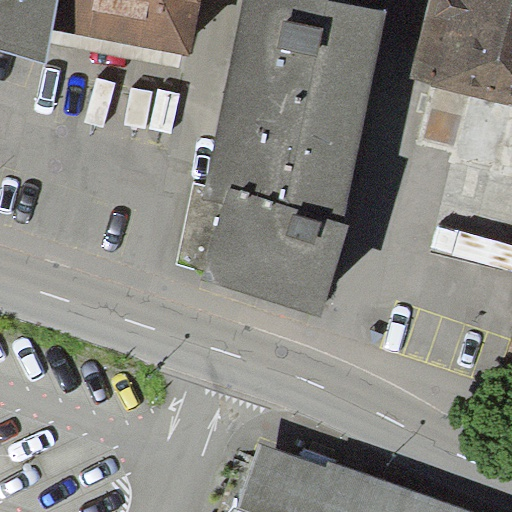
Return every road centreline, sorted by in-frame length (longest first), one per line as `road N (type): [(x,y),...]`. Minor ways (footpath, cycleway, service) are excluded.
road 1 (primary): [(0,277),(308,380),(511,475)]
road 2 (unknown): [(308,380),(402,0)]
